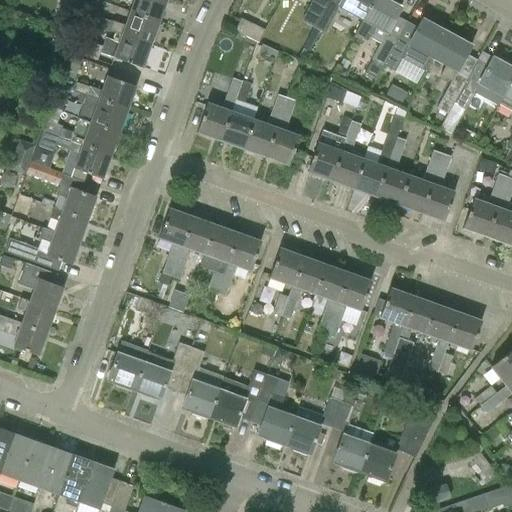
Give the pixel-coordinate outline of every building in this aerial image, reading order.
[(134,0),(130,11),(158,21),(165,0),(134,0)] [(311,0),(301,20),(313,27),(327,0),(311,0)] [(362,19),(372,0),(327,0),(313,27),(324,33),(339,7),(362,19)] [(372,0),(362,19),(374,26),(369,37),(380,43),(371,59),(383,65),(406,22),(396,16),(400,8),(392,3),(393,0),(392,0),(372,0)] [(158,21),(130,11),(125,25),(113,21),(113,22),(100,17),(96,27),(109,31),(110,30),(115,32),(115,31),(122,34),(150,44),(151,40),(155,41),(161,26),(157,24),(158,21)] [(432,58),(446,33),(438,28),(439,26),(426,18),(424,21),(421,19),(417,28),(406,22),(383,65),(394,71),(407,47),(408,45),(432,58)] [(240,19),(234,31),(258,42),(264,30),(240,19)] [(141,68),(150,44),(122,34),(115,31),(115,32),(112,40),(119,43),(113,58),(141,68)] [(446,33),(432,58),(445,65),(439,75),(451,81),(436,108),(446,113),(449,108),(452,103),(453,103),(476,60),(466,55),(471,46),(462,41),(463,39),(450,31),(448,34),(446,33)] [(97,61),(102,46),(77,37),(72,52),(97,61)] [(259,53),(273,57),(275,51),(262,45),(259,53)] [(494,59),(491,57),(486,66),(477,61),(476,60),(453,103),(465,110),(474,93),(497,106),(498,104),(511,77),(511,64),(496,56),(494,59)] [(81,60),(73,57),(68,70),(77,73),(81,60)] [(350,70),(341,66),(337,75),(345,79),(350,70)] [(47,75),(43,87),(52,90),(56,79),(47,75)] [(107,76),(101,90),(89,86),(89,87),(76,83),(73,91),(80,94),(80,92),(98,98),(127,109),(135,86),(107,76)] [(511,77),(498,104),(511,111),(511,134),(511,135),(511,77)] [(196,133),(219,141),(230,112),(234,100),(241,81),(231,78),(221,109),(206,103),(196,133)] [(234,100),(243,104),(250,84),(241,81),(241,82),(241,81),(234,100)] [(330,86),(325,98),(341,104),(346,92),(330,86)] [(298,136),(284,131),(298,93),(288,90),(285,97),(286,98),(265,157),(288,166),(298,136)] [(118,132),(127,109),(98,98),(80,92),(80,94),(77,101),(83,103),(78,117),(118,132)] [(57,94),(52,108),(60,111),(65,97),(57,94)] [(252,120),(242,149),(265,157),(286,98),(285,97),(277,94),(266,125),(252,120)] [(362,159),(352,189),(375,197),(396,137),(403,118),(401,118),(404,112),(390,107),(386,119),(391,121),(376,164),(362,159)] [(242,149),(252,120),(230,112),(219,141),(242,149)] [(351,119),(343,116),(336,137),(344,140),(351,119)] [(110,154),(118,132),(78,117),(73,132),(61,128),(62,126),(42,119),(41,120),(42,120),(39,129),(110,154)] [(439,128),(451,134),(456,124),(445,118),(439,128)] [(352,189),(362,159),(349,155),(360,124),(351,121),(340,151),(330,181),(352,189)] [(102,178),(110,154),(39,129),(33,145),(53,152),(55,145),(79,153),(74,168),(102,178)] [(397,205),(408,176),(394,171),(405,140),(396,137),(375,197),(397,205)] [(340,151),(317,143),(307,172),(330,181),(340,151)] [(408,176),(397,205),(420,213),(441,153),(432,150),(422,181),(408,176)] [(441,153),(420,213),(443,221),(454,192),(439,187),(450,157),(441,153)] [(15,156),(11,167),(25,173),(29,161),(15,156)] [(58,185),(62,174),(29,163),(25,174),(58,185)] [(508,244),(511,231),(511,212),(505,210),(511,189),(511,171),(509,170),(507,177),(506,177),(485,236),(508,244)] [(2,173),(0,181),(0,183),(3,187),(9,188),(13,187),(15,176),(12,173),(6,171),(2,173)] [(62,210),(87,219),(95,197),(79,191),(83,182),(62,174),(58,185),(55,195),(66,199),(62,210)] [(462,228),(485,236),(506,177),(498,174),(487,203),(472,198),(462,228)] [(18,194),(15,203),(10,217),(22,221),(30,198),(18,194)] [(58,221),(54,232),(79,241),(87,219),(62,210),(53,207),(49,218),(58,221)] [(171,276),(192,217),(169,208),(158,238),(172,243),(161,273),(171,276)] [(10,215),(0,211),(0,229),(5,231),(10,215)] [(204,254),(214,225),(192,217),(171,276),(179,279),(190,249),(204,254)] [(237,233),(214,225),(204,254),(200,266),(213,271),(207,289),(216,293),(237,233)] [(38,251),(34,262),(58,270),(62,261),(71,264),(79,241),(54,232),(42,227),(38,238),(50,243),(46,254),(38,251)] [(237,233),(216,293),(224,296),(235,266),(250,271),(260,241),(237,233)] [(3,251),(34,262),(38,251),(39,249),(8,238),(3,251)] [(269,277),(292,285),(302,256),(279,248),(269,277)] [(14,259),(2,254),(0,260),(0,265),(11,269),(14,259)] [(314,294),(325,264),(302,256),(292,285),(288,297),(281,316),(290,319),(301,289),(314,294)] [(29,301),(54,310),(62,287),(53,284),(57,274),(24,262),(17,284),(33,290),(29,301)] [(326,332),(347,273),(325,264),(314,294),(328,299),(317,329),(326,332)] [(347,273),(326,332),(335,335),(346,305),(360,310),(371,281),(347,273)] [(170,277),(162,274),(159,282),(167,285),(170,277)] [(379,317),(393,322),(382,352),(391,356),(413,296),(390,287),(379,317)] [(288,297),(278,294),(272,313),(281,316),(288,297)] [(425,333),(436,304),(413,296),(391,356),(387,366),(383,377),(399,383),(413,343),(407,341),(411,328),(425,333)] [(159,318),(164,306),(140,297),(135,309),(159,318)] [(26,311),(22,323),(46,332),(54,310),(29,301),(20,298),(17,308),(26,311)] [(263,310),(261,306),(257,304),(252,306),(251,310),(252,314),(257,316),(261,314),(263,310)] [(436,304),(425,333),(438,338),(427,369),(436,372),(443,352),(447,341),(448,342),(458,312),(436,304)] [(481,320),(458,312),(448,342),(471,350),(481,320)] [(0,315),(0,330),(17,337),(13,345),(38,354),(46,332),(22,323),(0,315)] [(107,379),(116,383),(115,386),(130,391),(131,388),(133,389),(147,351),(121,342),(107,379)] [(133,389),(142,392),(141,395),(156,401),(157,398),(159,399),(163,387),(175,391),(191,347),(178,343),(172,360),(147,351),(133,389)] [(261,354),(272,358),(276,347),(265,343),(261,354)] [(203,352),(200,351),(191,347),(175,391),(186,395),(181,407),(191,410),(190,413),(205,419),(206,416),(208,417),(222,377),(198,368),(203,352)] [(505,385),(511,379),(511,348),(490,366),(505,385)] [(445,375),(452,356),(443,353),(436,372),(445,375)] [(26,369),(31,371),(36,360),(30,358),(26,369)] [(247,386),(222,377),(208,417),(217,420),(216,422),(231,428),(232,425),(234,426),(237,417),(249,421),(257,400),(256,400),(265,374),(253,370),(247,386)] [(283,444),(293,417),(278,412),(283,399),(273,395),(279,379),(265,374),(256,400),(257,400),(268,404),(257,434),(266,438),(265,440),(280,446),(281,443),(283,444)] [(511,393),(511,379),(505,385),(506,385),(496,393),(495,393),(479,405),(486,413),(511,393)] [(490,386),(474,398),(479,405),(495,393),(490,386)] [(330,393),(319,423),(331,427),(342,398),(330,393)] [(344,432),(354,406),(353,406),(355,401),(344,397),(343,398),(342,398),(331,427),(344,432)] [(293,417),(283,444),(293,447),(292,450),(306,455),(307,452),(309,453),(319,426),(305,421),(309,410),(298,406),(294,417),(293,417)] [(420,418),(408,414),(395,450),(407,454),(414,458),(435,416),(423,410),(420,418)] [(0,470),(14,433),(0,428),(0,470)] [(484,433),(483,433),(476,438),(484,447),(491,442),(490,440),(495,436),(489,429),(484,433)] [(0,473),(18,480),(33,440),(14,433),(0,470),(0,473)] [(358,471),(368,444),(341,434),(332,461),(342,465),(341,468),(355,473),(357,470),(358,471)] [(38,488),(53,447),(33,440),(18,480),(38,488)] [(368,444),(358,471),(368,474),(367,477),(381,482),(382,480),(385,480),(394,453),(368,444)] [(58,495),(73,455),(53,447),(38,488),(58,495)] [(78,502),(93,462),(73,455),(58,495),(67,498),(65,504),(76,508),(78,502)] [(93,462),(78,502),(99,509),(101,502),(111,505),(120,481),(110,478),(113,469),(93,462)] [(124,511),(133,486),(120,481),(111,505),(110,507),(124,511)] [(449,497),(444,484),(423,492),(427,504),(449,497)] [(480,494),(485,507),(498,502),(501,501),(502,507),(511,503),(511,490),(508,485),(480,494)] [(0,492),(0,508),(7,511),(12,497),(0,492)] [(469,511),(485,507),(480,494),(432,511),(469,511)] [(143,496),(137,511),(182,511),(183,510),(143,496)] [(10,511),(30,511),(33,504),(12,497),(7,511),(10,511)]
